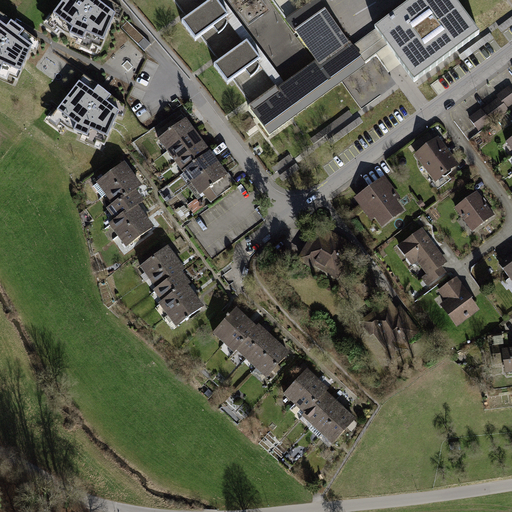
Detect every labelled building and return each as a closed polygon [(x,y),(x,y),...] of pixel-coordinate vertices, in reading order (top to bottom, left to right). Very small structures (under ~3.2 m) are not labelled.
[(118,8),(107,0),(65,0),(49,22),(64,34),(101,49),(118,8)] [(252,106),(276,88),(259,66),(257,63),(261,60),(254,51),(247,42),(244,44),(227,22),(225,19),(228,16),(222,7),(216,0),(212,0),(211,1),(210,0),(173,0),(186,16),(188,18),(182,23),(195,41),(201,37),(216,57),(220,62),(214,66),(228,85),(234,80),(250,102),(252,106)] [(228,16),(225,19),(227,22),(244,44),(247,42),(254,51),(261,60),(257,63),(259,66),(276,88),(279,92),(286,86),(222,0),(210,0),(211,1),(212,0),(216,0),(222,7),(228,16)] [(269,135),(365,64),(352,47),(347,41),(325,12),(325,11),(317,0),(316,0),(287,22),(318,63),(286,86),(279,92),(276,88),(252,106),(249,108),(269,135)] [(479,34),(453,0),(415,0),(411,3),(375,30),(388,47),(414,82),(479,34)] [(35,40),(0,13),(0,72),(18,80),(35,40)] [(511,24),(511,16),(498,27),(502,32),(511,24)] [(388,47),(375,30),(369,35),(352,47),(365,64),(388,47)] [(494,38),(490,33),(459,56),(463,61),(494,38)] [(122,105),(84,76),(52,118),(68,129),(105,146),(122,105)] [(481,110),(470,119),(479,130),(490,122),(491,123),(508,110),(506,108),(511,103),(511,91),(509,88),(498,96),(499,98),(482,111),(481,110)] [(353,116),(349,111),(310,140),(314,145),(353,116)] [(332,145),(363,122),(359,117),(328,140),(332,145)] [(241,125),(247,132),(256,125),(250,118),(241,125)] [(169,132),(162,138),(170,149),(193,132),(185,121),(171,131),(170,130),(168,131),(169,132)] [(193,132),(170,149),(178,160),(201,143),(193,132)] [(438,139),(417,155),(435,179),(432,181),(438,189),(451,179),(446,173),(457,165),(438,139)] [(201,143),(178,160),(186,171),(209,154),(201,143)] [(209,154),(186,171),(194,182),(218,165),(209,154)] [(293,160),(289,155),(272,168),(276,173),(293,160)] [(123,164),(94,186),(102,197),(108,193),(131,176),(123,164)] [(283,181),(300,169),(296,164),(279,176),(283,181)] [(218,165),(194,182),(203,193),(204,192),(211,202),(233,185),(218,165)] [(131,176),(108,193),(116,203),(133,191),(139,186),(131,176)] [(374,190),(360,201),(372,218),(376,215),(383,224),(401,211),(393,199),(397,197),(384,179),(374,187),(374,190)] [(133,191),(116,203),(110,208),(119,219),(135,206),(141,202),(133,191)] [(477,192),(456,208),(471,228),(492,213),(477,192)] [(187,206),(194,215),(203,208),(196,199),(187,206)] [(135,206),(119,219),(112,223),(120,234),(143,217),(135,206)] [(419,217),(423,222),(428,218),(424,213),(419,217)] [(143,217),(120,234),(129,245),(152,228),(143,217)] [(422,230),(400,247),(408,258),(413,254),(429,274),(423,278),(428,285),(444,272),(440,266),(446,262),(422,230)] [(317,232),(301,259),(312,266),(314,262),(337,276),(353,248),(338,239),(336,243),(317,232)] [(167,248),(144,265),(152,277),(175,260),(167,248)] [(511,255),(500,265),(510,278),(511,276),(511,255)] [(175,260),(152,277),(160,287),(180,272),(183,270),(175,260)] [(180,272),(160,287),(157,290),(165,300),(185,285),(188,283),(180,272)] [(363,298),(376,288),(365,274),(352,283),(363,298)] [(453,298),(444,306),(457,324),(476,309),(470,302),(471,300),(471,298),(470,297),(469,296),(468,296),(467,296),(466,296),(465,296),(462,292),(463,292),(455,281),(443,290),(448,297),(451,295),(453,298)] [(185,285),(165,300),(163,302),(171,313),(194,296),(185,285)] [(194,296),(171,313),(179,324),(186,319),(187,321),(189,320),(187,318),(202,307),(194,296)] [(400,344),(416,332),(403,313),(399,317),(389,303),(363,322),(371,332),(374,330),(394,357),(405,350),(400,344)] [(226,341),(246,320),(235,310),(231,315),(230,313),(228,315),(230,316),(216,331),(226,341)] [(246,320),(226,341),(236,350),(238,347),(256,329),(246,320)] [(258,326),(256,329),(238,347),(248,356),(268,336),(258,326)] [(507,334),(491,336),(494,359),(504,358),(506,372),(511,370),(511,349),(503,351),(503,344),(508,344),(507,334)] [(278,345),(268,336),(248,356),(258,366),(278,345)] [(288,354),(278,345),(258,366),(268,375),(271,372),(274,375),(279,369),(276,367),(288,354)] [(287,392),(297,402),(317,381),(306,371),(287,392)] [(317,381),(297,402),(307,411),(324,393),(326,390),(317,381)] [(324,393),(307,411),(305,413),(314,423),(334,402),(324,393)] [(344,411),(334,402),(314,423),(324,432),(344,411)] [(356,422),(344,411),(324,432),(334,441),(350,424),(353,426),(356,422)]
